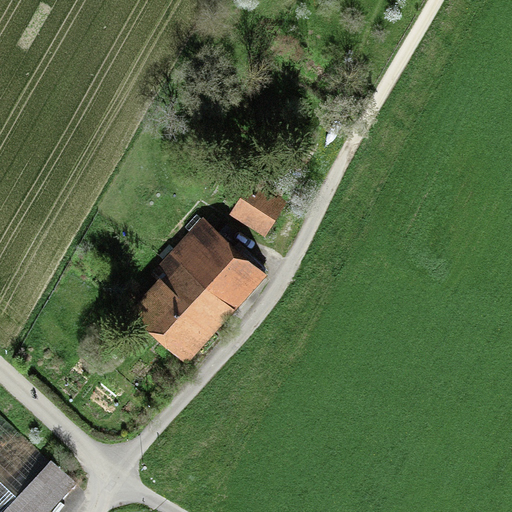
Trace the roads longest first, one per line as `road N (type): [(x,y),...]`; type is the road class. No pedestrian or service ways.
road 1 (track): [(112,474),(276,300),(444,0)]
road 2 (residential): [(0,369),(112,474)]
